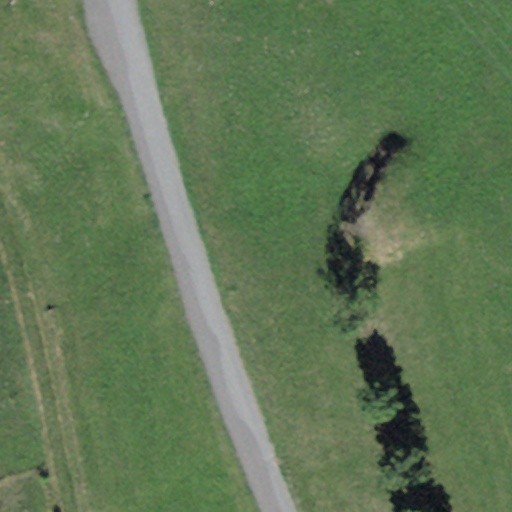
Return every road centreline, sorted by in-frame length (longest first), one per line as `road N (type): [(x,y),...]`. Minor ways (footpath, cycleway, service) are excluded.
road 1 (tertiary): [(296,511),(235,377),(126,0)]
road 2 (track): [(0,187),(36,292),(75,511)]
